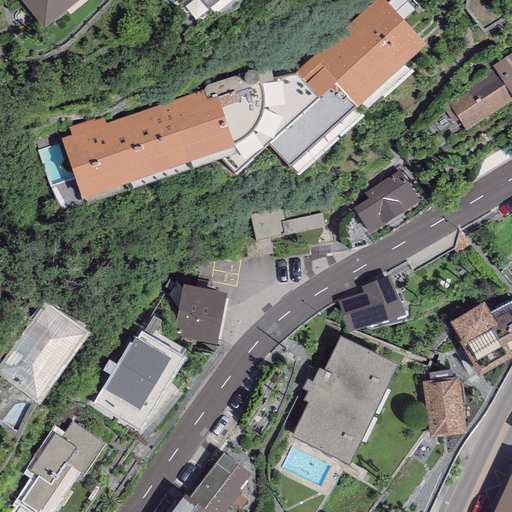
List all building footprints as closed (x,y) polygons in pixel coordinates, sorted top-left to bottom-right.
[(19,0),(42,28),(77,0),(19,0)] [(219,0),(176,0),(180,4),(184,0),(200,0),(208,9),(219,0)] [(426,45),(385,0),(374,0),(297,69),(320,95),(336,81),(358,106),(426,45)] [(511,51),(487,67),(490,72),(446,100),(466,131),(511,101),(511,51)] [(103,115),(68,127),(71,135),(62,138),(82,199),(192,162),(194,167),(236,153),(216,95),(206,99),(203,89),(105,122),(103,115)] [(418,198),(400,170),(365,192),(369,198),(353,208),(369,234),(412,207),(410,203),(418,198)] [(257,215),(262,239),(288,234),(282,210),(257,215)] [(290,234),(329,226),(326,213),(287,221),(290,234)] [(404,312),(389,275),(362,288),(364,292),(338,301),(348,332),(398,316),(404,312)] [(226,294),(194,288),(183,341),(216,347),(226,294)] [(484,303),(449,322),(451,325),(449,325),(479,376),(511,357),(511,353),(506,343),(511,339),(511,298),(489,312),(484,303)] [(86,333),(44,303),(0,364),(0,373),(38,400),(86,333)] [(185,357),(141,331),(137,338),(136,337),(132,343),(130,342),(93,403),(140,431),(185,357)] [(397,365),(340,337),(323,370),(314,367),(303,389),(308,391),(303,400),(309,402),(292,437),(349,464),(397,365)] [(457,378),(422,382),(429,437),(464,432),(457,378)] [(104,444),(72,422),(61,438),(54,433),(29,470),(37,476),(21,500),(37,511),(52,511),(59,503),(63,506),(72,492),(67,489),(78,472),(82,475),(104,444)] [(250,474),(223,453),(190,496),(184,491),(168,511),(225,511),(241,492),(238,490),(250,474)] [(511,511),(511,469),(492,511),(511,511)]
